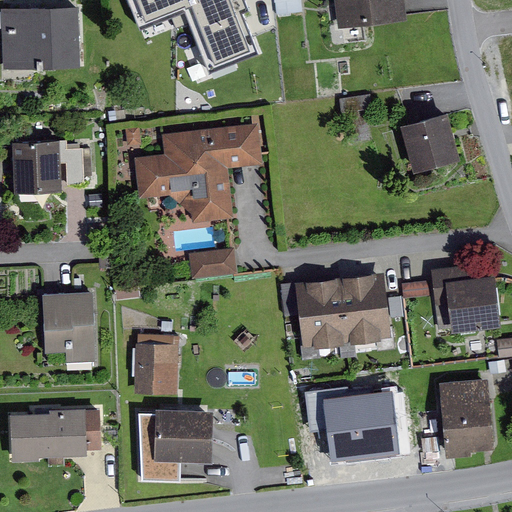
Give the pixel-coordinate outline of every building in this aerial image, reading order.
[(209,0),(210,11),(257,7),(256,0),(209,0)] [(403,0),(347,0),(350,19),(405,13),(403,0)] [(82,1),(11,6),(15,60),(87,54),(82,1)] [(460,114),(412,120),(418,162),(465,156),(460,114)] [(243,220),(237,161),(267,159),(264,125),(172,133),(173,153),(148,155),(151,192),(177,189),(180,226),(243,220)] [(65,135),(23,138),(27,185),(68,182),(65,135)] [(197,265),(241,260),(238,234),(194,239),(197,265)] [(468,265),(441,267),(444,301),(459,300),(461,325),(511,320),(508,272),(469,275),(468,265)] [(392,272),(307,278),(311,342),(396,336),(392,272)] [(102,288),(53,293),(59,352),(108,347),(102,288)] [(181,338),(142,341),(146,389),(185,385),(181,338)] [(498,372),(449,377),(458,452),(507,446),(498,372)] [(106,405),(22,411),(25,453),(109,447),(106,405)] [(219,406),(169,410),(173,460),(223,455),(219,406)]
